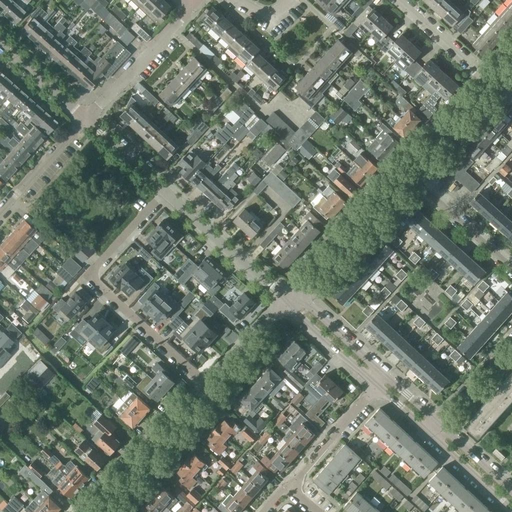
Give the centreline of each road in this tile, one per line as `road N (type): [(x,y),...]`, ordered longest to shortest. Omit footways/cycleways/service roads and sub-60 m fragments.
road 1 (residential): [(164,188),(91,273),(210,386)]
road 2 (residential): [(288,300),(404,166)]
road 3 (residential): [(97,511),(210,386)]
road 4 (tertiary): [(288,300),(164,188)]
road 5 (residential): [(86,117),(195,1)]
road 6 (residential): [(511,265),(404,166)]
road 7 (residential): [(288,487),(376,384)]
road 8 (residential): [(0,214),(86,117)]
road 9 (residential): [(404,166),(488,75)]
road 10 (tertiary): [(384,374),(309,305),(288,300)]
road 11 (tertiary): [(288,300),(376,384)]
